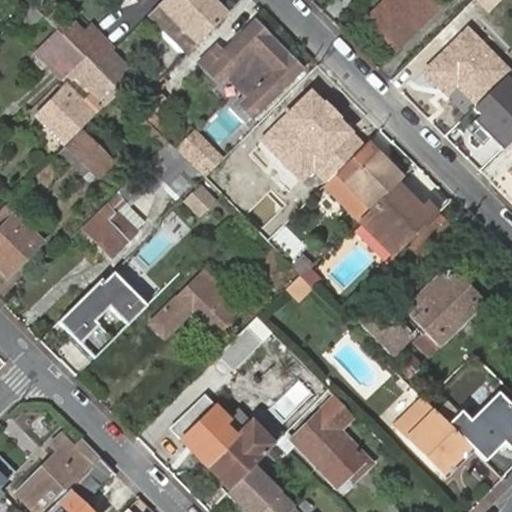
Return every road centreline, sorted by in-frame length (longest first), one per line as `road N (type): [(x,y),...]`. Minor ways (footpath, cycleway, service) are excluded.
road 1 (residential): [(511,229),(292,0)]
road 2 (residential): [(185,511),(42,360)]
